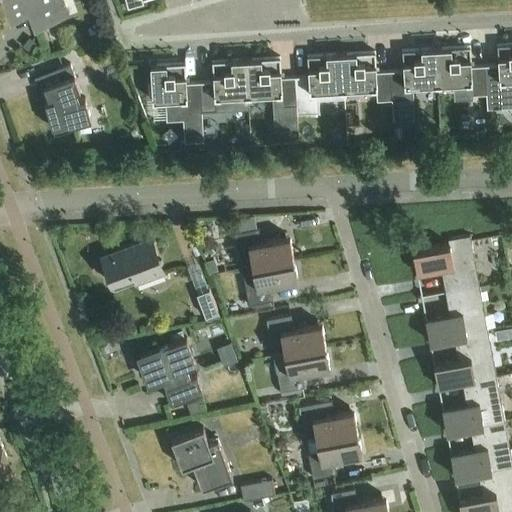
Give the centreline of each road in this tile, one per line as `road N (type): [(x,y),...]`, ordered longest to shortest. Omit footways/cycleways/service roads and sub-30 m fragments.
road 1 (residential): [(121,32),(136,43),(511,24)]
road 2 (residential): [(428,511),(335,186)]
road 3 (residential): [(0,208),(335,186)]
road 4 (tertiary): [(76,511),(0,308)]
road 5 (residential): [(335,186),(511,176)]
